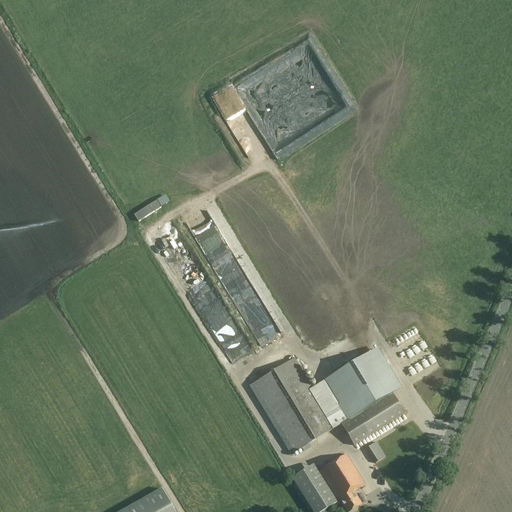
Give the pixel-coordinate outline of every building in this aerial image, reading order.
[(202,230),(199,224),(204,222),(202,218),(187,225),(191,235),(202,230)] [(190,266),(197,263),(194,255),(187,257),(190,266)] [(377,349),(312,388),(294,359),(249,387),(291,455),(401,388),(377,349)] [(392,394),(341,426),(354,446),(405,415),(392,394)] [(385,458),(376,443),(365,450),(375,465),(385,458)] [(346,452),(320,467),(348,511),(360,504),(351,490),(364,482),(346,452)] [(318,473),(315,468),(310,471),(293,481),(312,511),(322,511),(337,503),(318,473)] [(173,511),(161,490),(122,511),(173,511)]
